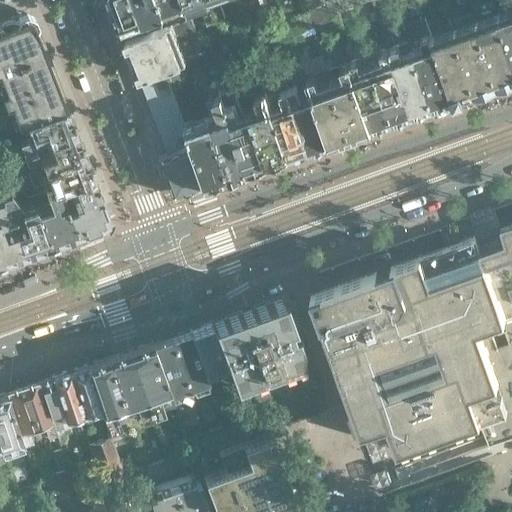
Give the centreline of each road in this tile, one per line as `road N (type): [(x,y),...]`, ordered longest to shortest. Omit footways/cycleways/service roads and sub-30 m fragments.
road 1 (secondary): [(511,110),(157,239)]
road 2 (secondary): [(175,291),(511,164)]
road 3 (tertiary): [(157,239),(67,0)]
road 4 (secondary): [(0,350),(175,291)]
road 5 (secondary): [(157,239),(0,302)]
